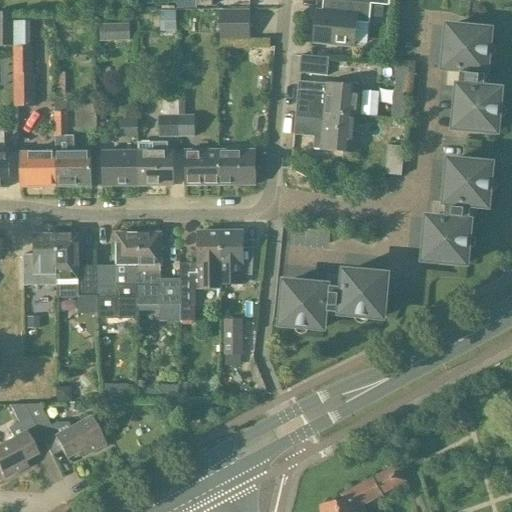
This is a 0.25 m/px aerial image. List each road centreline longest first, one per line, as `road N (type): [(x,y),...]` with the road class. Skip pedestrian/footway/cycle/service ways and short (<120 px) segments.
road 1 (tertiary): [(217,468),(511,313)]
road 2 (residential): [(0,205),(106,217),(250,215),(271,197)]
road 3 (residential): [(271,197),(287,0)]
road 4 (residential): [(396,210),(418,182),(426,21)]
road 5 (residential): [(396,210),(391,256),(287,256)]
road 6 (residential): [(271,197),(396,210)]
